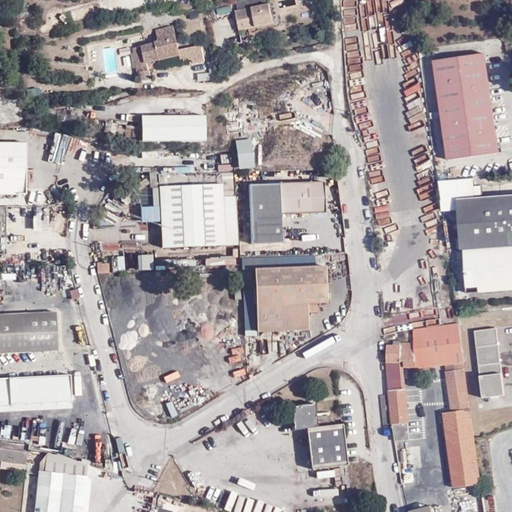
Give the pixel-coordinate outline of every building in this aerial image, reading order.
[(270,4),(236,11),(240,31),(274,24),(270,4)] [(218,14),(231,12),(230,6),(216,9),(218,14)] [(173,28),(157,32),(159,43),(135,49),(138,64),(142,82),(152,80),(146,62),(179,55),(178,51),(173,28)] [(201,46),(187,49),(190,63),(190,65),(205,62),(201,46)] [(187,49),(178,51),(179,55),(180,64),(190,63),(187,49)] [(445,158),(499,151),(485,51),(432,58),(445,158)] [(314,111),(330,111),(330,81),(314,81),(314,111)] [(139,140),(204,140),(204,113),(139,113),(139,140)] [(137,137),(136,124),(123,124),(124,137),(137,137)] [(33,151),(49,153),(51,139),(35,137),(33,151)] [(253,166),(251,137),(234,139),(236,167),(253,166)] [(23,194),(24,144),(0,144),(0,195),(23,195),(23,194)] [(284,159),(282,146),(271,147),(274,160),(284,159)] [(269,147),(258,148),(258,161),(269,161),(269,147)] [(237,196),(234,196),(233,172),(159,176),(160,189),(153,189),(154,207),(141,207),(142,223),(161,222),(162,239),(162,249),(239,245),(237,196)] [(250,246),(280,246),(279,217),(324,216),(324,185),(249,186),(250,246)] [(455,199),(456,214),(457,226),(449,226),(444,226),(446,251),(460,249),(464,288),(476,288),(476,292),(511,289),(511,194),(504,195),(479,197),(475,198),(455,199)] [(101,224),(114,224),(114,212),(101,212),(101,224)] [(49,214),(32,215),(33,231),(50,231),(49,214)] [(437,251),(427,252),(434,307),(444,305),(437,251)] [(136,253),(136,269),(152,269),(152,253),(136,253)] [(110,256),(111,272),(124,272),(123,255),(110,256)] [(107,262),(98,263),(100,272),(108,271),(107,262)] [(253,270),(254,291),(255,333),(306,332),(306,314),(306,304),(315,304),(325,304),(324,268),(253,270)] [(191,293),(217,291),(216,275),(190,276),(191,293)] [(157,280),(157,300),(173,300),(173,280),(157,280)] [(254,291),(242,291),(246,338),(255,338),(255,333),(254,291)] [(315,313),(315,304),(306,304),(306,314),(315,313)] [(0,352),(58,350),(56,312),(0,314),(0,352)] [(403,368),(417,367),(418,368),(445,366),(450,411),(441,413),(452,489),(481,485),(471,410),(469,410),(460,323),(414,328),(415,342),(399,343),(399,341),(393,342),(394,345),(387,346),(386,353),(386,366),(393,441),(409,441),(406,424),(408,423),(403,368)] [(478,397),(503,395),(497,327),(472,329),(478,397)] [(0,413),(75,409),(73,374),(2,378),(0,377),(0,413)] [(292,415),(292,423),(293,431),(304,430),(309,470),(345,466),(339,426),(327,427),(326,417),(315,419),(313,405),(291,407),(292,415)] [(0,461),(26,465),(27,453),(0,450),(0,461)] [(86,476),(86,468),(87,465),(48,453),(40,463),(34,511),(87,511),(91,480),(89,480),(89,476),(86,476)]
